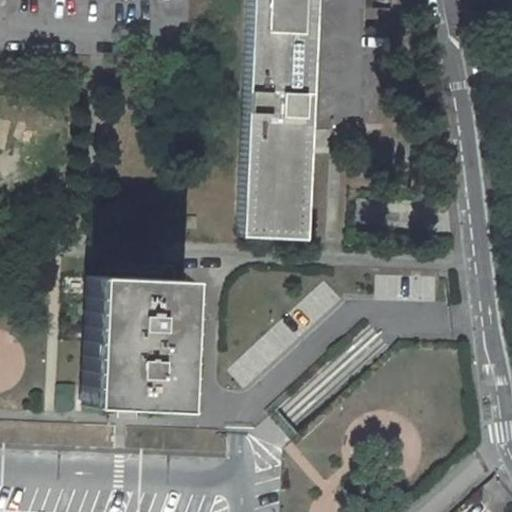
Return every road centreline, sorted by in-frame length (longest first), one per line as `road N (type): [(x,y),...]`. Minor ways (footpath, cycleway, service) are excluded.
road 1 (residential): [(511,453),(455,64),(437,0)]
road 2 (unknown): [(0,416),(239,417)]
